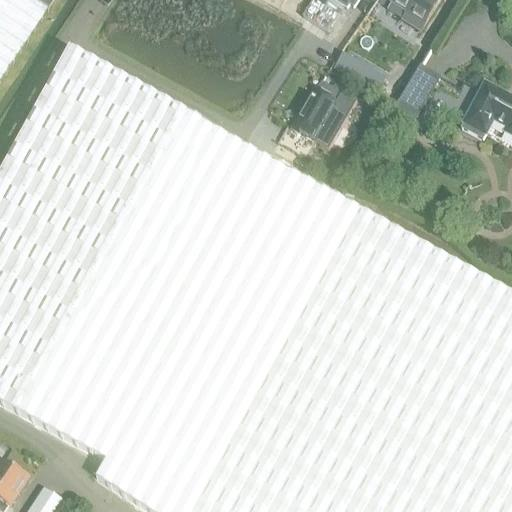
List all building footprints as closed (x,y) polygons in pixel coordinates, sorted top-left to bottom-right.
[(0,0),(0,81),(45,14),(23,0),(0,0)] [(23,0),(45,14),(54,0),(23,0)] [(323,34),(337,13),(317,0),(292,0),(286,10),(323,34)] [(329,0),(332,2),(346,11),(347,12),(350,8),(354,11),(361,0),(329,0)] [(395,0),(387,13),(403,23),(420,34),(442,0),(441,0),(395,0)] [(0,407),(106,466),(98,481),(97,482),(143,511),(511,511),(511,298),(316,190),(67,52),(0,172),(0,407)] [(385,82),(343,58),(335,73),(377,97),(385,82)] [(415,124),(441,80),(422,68),(395,112),(415,124)] [(320,85),(292,133),(323,151),(349,107),(338,101),(341,97),(320,85)] [(511,139),(511,104),(508,102),(510,99),(488,87),(466,127),(489,139),(497,124),(509,131),(506,137),(511,139)] [(334,167),(326,181),(340,190),(349,176),(334,167)] [(0,471),(0,511),(7,511),(9,510),(10,510),(28,481),(3,466),(0,471)] [(59,511),(64,505),(43,492),(31,511),(59,511)]
